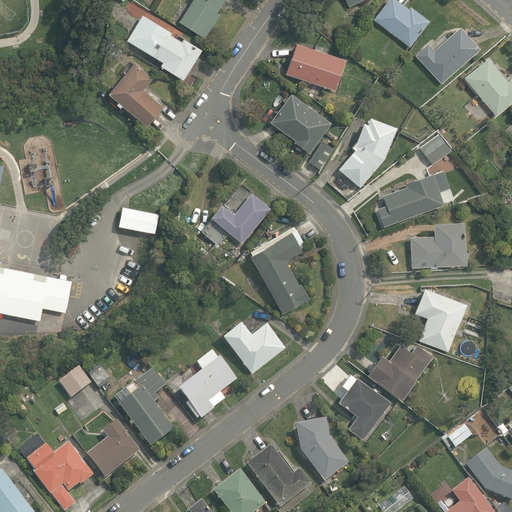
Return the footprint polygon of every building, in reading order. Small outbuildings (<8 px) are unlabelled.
[(217,12),(224,0),(193,0),(179,22),(205,38),(220,14),(217,12)] [(409,8),(398,0),(388,0),(374,19),(410,47),(430,21),(411,6),(409,8)] [(161,66),(184,79),(202,49),(183,38),(182,41),(171,35),(172,33),(143,15),(127,41),(163,62),(161,66)] [(434,50),(428,43),(415,55),(442,83),(481,48),(460,26),(434,50)] [(297,43),(286,74),(335,90),(346,59),(297,43)] [(511,77),(508,80),(488,57),(465,77),(496,116),(511,102),(511,77)] [(144,89),(154,78),(135,63),(109,94),(119,102),(117,104),(121,108),(123,105),(147,126),(163,106),(144,89)] [(292,93),(270,121),(296,140),(295,142),(310,153),(332,123),(292,93)] [(339,169),(360,187),(385,159),(398,127),(371,116),(368,124),(364,122),(356,142),(352,147),(355,149),(339,169)] [(511,123),(503,130),(511,140),(511,123)] [(451,150),(438,134),(420,148),(432,164),(451,150)] [(334,148),(323,141),(309,162),(320,169),(334,148)] [(377,208),(384,226),(445,204),(444,202),(453,198),(449,189),(450,188),(444,170),(434,174),(433,173),(405,183),(406,186),(383,195),(387,205),(377,208)] [(242,243),(272,208),(253,192),(234,213),(223,203),(212,216),(214,218),(202,231),(218,245),(230,232),(242,243)] [(159,213),(123,205),(119,225),(155,233),(159,213)] [(435,234),(410,236),(412,267),(468,263),(465,220),(434,222),(435,234)] [(303,250),(302,248),(307,246),(294,225),(251,250),(252,253),(251,254),(283,312),(310,298),(303,283),(300,284),(286,259),(303,250)] [(0,311),(40,320),(43,307),(66,312),(73,280),(67,279),(68,274),(60,273),(59,277),(0,264),(0,311)] [(247,278),(236,264),(225,273),(236,286),(247,278)] [(467,302),(425,286),(415,312),(428,317),(419,339),(448,351),(467,302)] [(252,332),(242,318),(224,333),(244,360),(243,361),(245,364),(246,363),(252,372),(286,346),(267,320),(252,332)] [(390,358),(382,352),(368,372),(403,398),(434,356),(417,344),(412,350),(401,343),(390,358)] [(221,392),(237,379),(220,356),(218,357),(212,350),(197,362),(203,370),(179,388),(189,401),(186,403),(198,418),(200,416),(202,418),(215,408),(214,407),(226,398),(221,392)] [(100,365),(89,373),(100,388),(102,386),(106,391),(112,386),(108,381),(111,379),(100,365)] [(92,382),(80,366),(59,381),(72,397),(92,382)] [(156,393),(167,384),(153,367),(135,381),(139,388),(131,394),(126,388),(116,396),(121,402),(119,404),(132,420),(130,421),(133,424),(134,423),(152,446),(175,428),(154,401),(159,397),(156,393)] [(363,439),(392,401),(377,390),(378,389),(375,387),(374,387),(357,375),(356,376),(351,372),(342,384),(347,388),(338,400),(358,415),(348,427),(363,439)] [(301,449),(324,481),(349,462),(330,436),(326,418),(296,423),(301,449)] [(117,420),(103,430),(108,437),(87,453),(106,478),(141,449),(117,420)] [(466,425),(451,437),(458,447),(474,435),(466,425)] [(69,441),(54,454),(47,444),(46,444),(38,434),(19,449),(35,470),(33,471),(51,494),(52,493),(65,511),(76,503),(62,485),(64,484),(69,491),(80,483),(81,485),(94,475),(69,441)] [(271,444),(247,463),(281,508),(312,483),(300,468),(294,473),(271,444)] [(511,471),(501,467),(486,448),(466,463),(484,488),(511,499),(511,471)] [(241,468),(213,489),(218,495),(217,496),(220,499),(221,498),(231,511),(230,511),(254,511),(267,502),(241,468)] [(0,511),(35,511),(3,470),(1,471),(0,470),(0,511)] [(486,501),(469,477),(452,490),(460,501),(445,511),(494,511),(491,507),(493,506),(488,500),(486,501)] [(397,511),(415,500),(404,485),(376,505),(381,511),(397,511)] [(211,511),(202,499),(188,510),(190,511),(211,511)] [(499,511),(511,511),(511,510),(505,501),(496,508),(499,511)]
